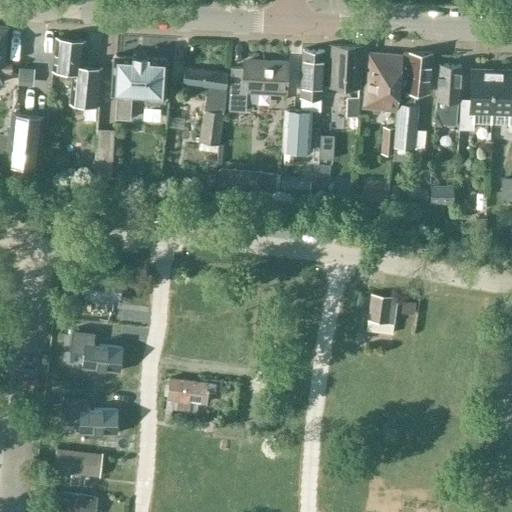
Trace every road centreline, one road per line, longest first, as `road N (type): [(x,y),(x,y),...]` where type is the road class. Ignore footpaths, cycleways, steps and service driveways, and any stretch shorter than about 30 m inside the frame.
road 1 (tertiary): [(0,8),(286,27)]
road 2 (tertiary): [(511,34),(286,27)]
